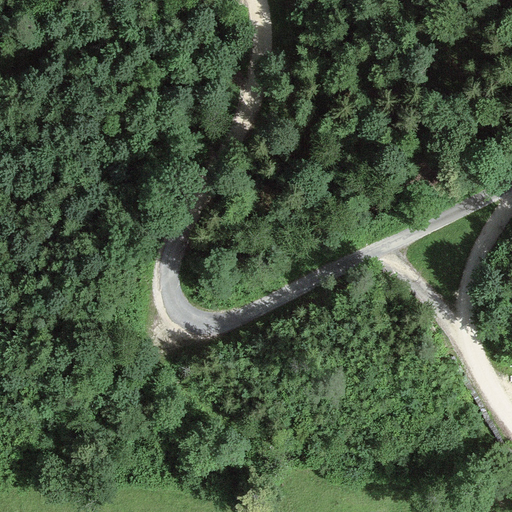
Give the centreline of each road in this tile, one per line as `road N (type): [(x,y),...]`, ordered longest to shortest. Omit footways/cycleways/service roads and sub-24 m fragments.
road 1 (unclassified): [(511,187),(229,321),(185,316),(172,293),(172,259),(258,78),(257,0)]
road 2 (track): [(511,201),(478,255),(460,325),(408,274),(369,254)]
